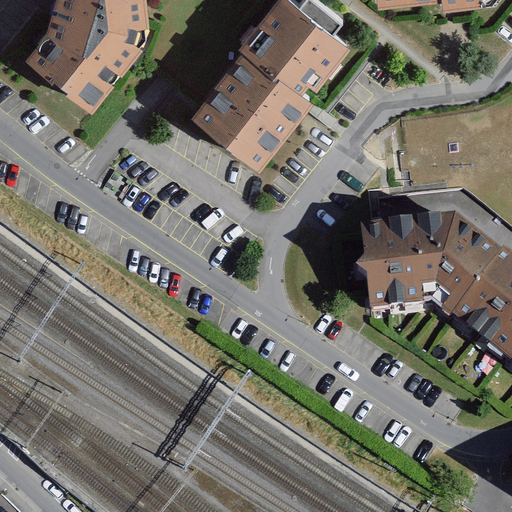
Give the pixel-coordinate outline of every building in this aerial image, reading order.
[(146,0),(53,0),(50,21),(26,48),(91,102),(147,39),(150,20),(146,0)] [(352,37),(302,0),(269,0),(240,39),(244,42),(311,92),(352,37)] [(262,157),(311,92),(244,42),(195,107),(262,157)] [(459,215),(362,225),(374,316),(435,308),(459,215)] [(511,257),(459,215),(435,308),(511,369),(511,257)]
